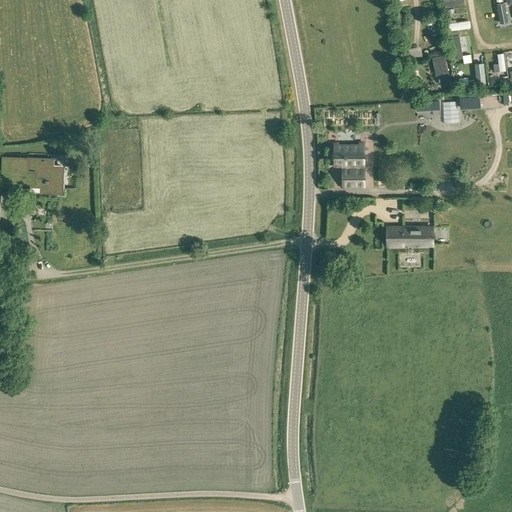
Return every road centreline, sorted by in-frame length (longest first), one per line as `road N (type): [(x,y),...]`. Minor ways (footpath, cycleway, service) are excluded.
road 1 (tertiary): [(297,496),(292,452),(308,166),(283,0)]
road 2 (unclassified): [(297,496),(52,497),(0,485)]
